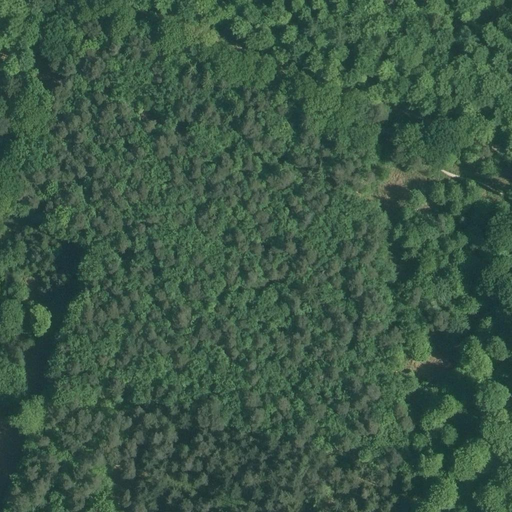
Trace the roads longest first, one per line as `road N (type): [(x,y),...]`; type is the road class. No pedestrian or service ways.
road 1 (unknown): [(511,199),(201,70),(96,0)]
road 2 (track): [(131,0),(511,151)]
road 3 (track): [(0,160),(63,0)]
